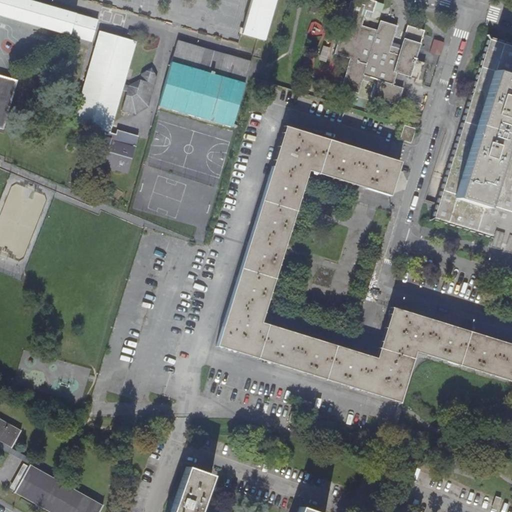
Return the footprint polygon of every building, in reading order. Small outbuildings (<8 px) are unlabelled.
[(0,0),(0,16),(89,42),(95,20),(21,0),(0,0)] [(248,0),(239,33),(260,40),(271,0),(248,0)] [(354,0),(354,1),(350,0),(344,21),(351,23),(347,38),(339,36),(334,52),(351,58),(341,87),(359,93),(363,80),(374,83),(370,96),(397,105),(402,88),(393,85),(396,72),(416,78),(415,82),(422,84),(423,80),(420,79),(425,62),(415,59),(424,30),(407,25),(400,47),(392,44),(397,25),(381,20),(378,31),(362,26),(367,10),(373,12),(377,1),(374,0),(354,0)] [(154,78),(139,74),(137,80),(127,87),(121,86),(134,42),(97,31),(71,121),(89,127),(87,133),(94,135),(90,152),(98,166),(125,175),(135,137),(115,131),(114,134),(108,133),(120,91),(125,93),(119,111),(132,115),(146,108),(154,78)] [(511,46),(489,40),(434,217),(497,237),(496,241),(511,245),(511,46)] [(248,62),(175,41),(157,106),(230,127),(248,62)] [(325,60),(329,47),(321,46),(318,58),(325,60)] [(16,80),(0,76),(0,129),(3,131),(16,80)] [(511,382),(511,345),(391,308),(375,358),(260,322),(307,170),(389,196),(399,162),(284,125),(216,345),(398,402),(414,352),(511,382)] [(410,143),(415,129),(403,125),(398,140),(410,143)] [(300,414),(290,411),(287,422),(297,425),(300,414)] [(0,441),(11,448),(20,429),(0,418),(0,441)] [(37,462),(11,448),(0,441),(0,447),(29,463),(35,467),(37,462)] [(10,487),(15,490),(27,466),(23,463),(10,487)] [(98,511),(103,505),(35,467),(29,463),(27,466),(15,490),(14,492),(49,511),(98,511)] [(197,511),(210,475),(186,466),(169,511),(197,511)]
